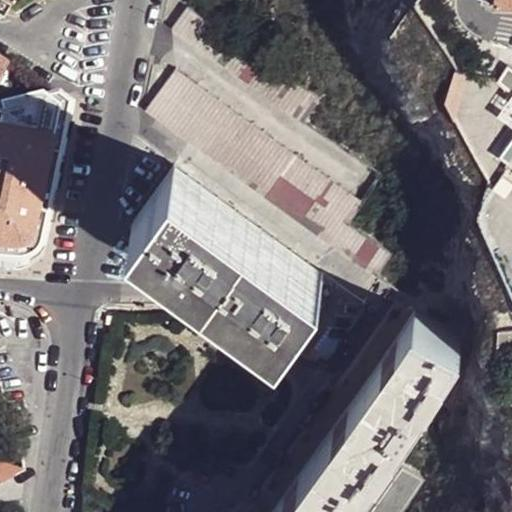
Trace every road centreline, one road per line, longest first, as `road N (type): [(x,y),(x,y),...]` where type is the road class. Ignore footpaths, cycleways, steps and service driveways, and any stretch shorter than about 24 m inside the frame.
road 1 (residential): [(86,292),(145,0)]
road 2 (residential): [(51,511),(86,292)]
